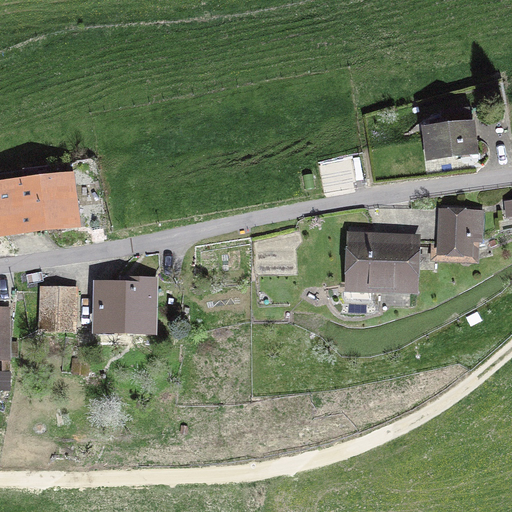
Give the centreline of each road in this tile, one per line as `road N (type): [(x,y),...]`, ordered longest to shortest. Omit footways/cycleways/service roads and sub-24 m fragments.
road 1 (track): [(0,481),(220,479),(304,465),(378,445),(460,396),(511,351)]
road 2 (residential): [(0,269),(511,180)]
